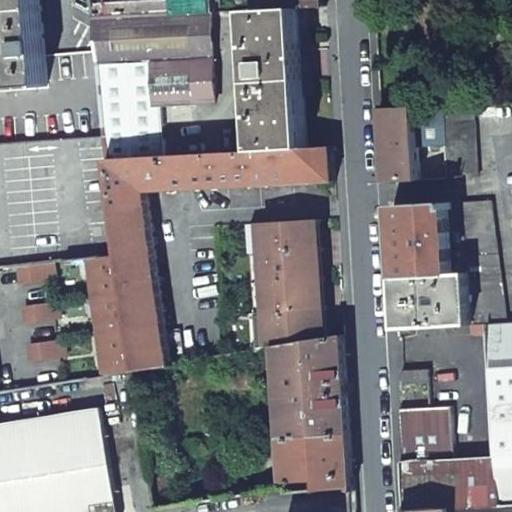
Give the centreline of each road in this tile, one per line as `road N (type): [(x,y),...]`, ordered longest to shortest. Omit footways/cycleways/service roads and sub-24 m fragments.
road 1 (residential): [(354,0),(381,511)]
road 2 (unknown): [(0,265),(77,256),(66,156),(0,156)]
road 3 (unknown): [(359,86),(511,76)]
